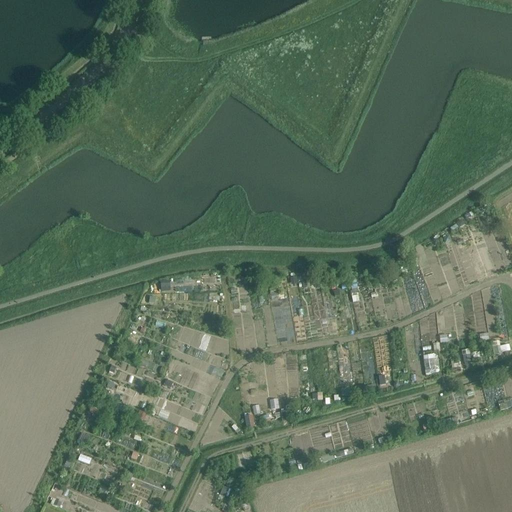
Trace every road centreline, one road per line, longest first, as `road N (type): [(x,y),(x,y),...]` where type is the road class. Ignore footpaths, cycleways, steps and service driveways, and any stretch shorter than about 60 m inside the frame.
road 1 (track): [(140,30),(177,56),(203,59),(355,0)]
road 2 (tertiary): [(0,151),(113,53),(138,0)]
